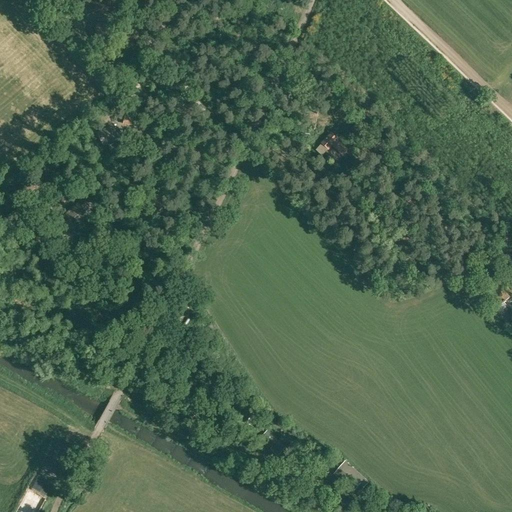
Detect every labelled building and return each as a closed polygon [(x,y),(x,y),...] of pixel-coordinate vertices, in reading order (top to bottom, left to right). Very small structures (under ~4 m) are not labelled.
[(109,0),(98,0),(99,4),(83,4),(84,11),(109,11),(109,0)] [(110,24),(96,24),(96,38),(101,38),(101,43),(112,43),(112,30),(110,30),(110,24)] [(122,124),(134,126),(136,118),(135,118),(136,113),(126,111),(125,116),(124,116),(122,124)] [(111,126),(97,134),(102,144),(115,137),(117,140),(118,140),(122,138),(122,137),(120,132),(122,132),(121,131),(119,132),(117,127),(113,130),(111,126)] [(331,134),(322,143),(328,149),(332,145),(343,155),(348,150),(331,134)] [(65,194),(72,201),(80,194),(67,181),(61,187),(66,193),(65,194)] [(79,201),(58,221),(64,227),(73,217),(80,224),(91,213),(79,201)] [(495,275),(489,281),(494,287),(489,291),(500,305),(504,302),(504,303),(506,301),(505,301),(509,298),(498,285),(501,282),(495,275)] [(277,440),(267,430),(261,436),(272,446),(277,440)] [(368,483),(345,462),(338,470),(349,479),(345,483),(354,491),(357,487),(361,490),(368,483)] [(371,497),(365,504),(370,508),(376,501),(371,497)]
